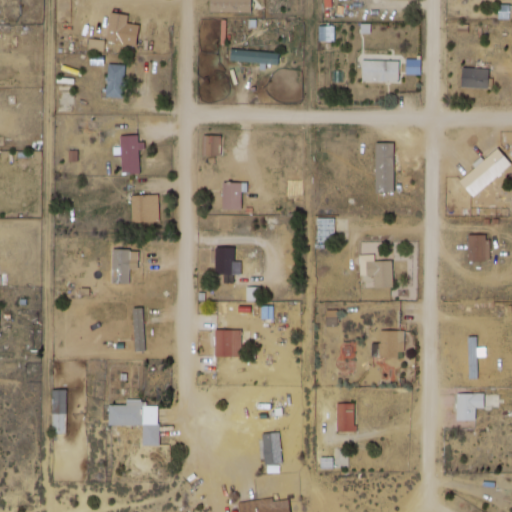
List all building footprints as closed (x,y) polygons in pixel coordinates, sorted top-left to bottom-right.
[(209,0),(210,13),(254,13),(253,0),(209,0)] [(128,17),(112,14),(106,42),(123,45),(128,17)] [(279,52),(232,52),(232,63),(279,63),(279,52)] [(362,82),(401,82),(401,60),(362,60),(362,82)] [(125,98),(125,65),(107,65),(107,98),(125,98)] [(489,89),(489,69),(462,69),(462,89),(489,89)] [(222,135),(203,135),(203,157),(222,157),(222,135)] [(139,136),(121,136),(122,175),(140,174),(139,136)] [(376,193),(394,193),(394,143),(376,143),(376,193)] [(243,210),(243,184),(223,184),(223,210),(243,210)] [(134,196),(134,223),(161,223),(161,196),(134,196)] [(469,263),(486,263),(486,235),(469,235),(469,263)] [(235,248),(216,248),(216,275),(242,275),(242,262),(235,262),(235,248)] [(112,285),(130,285),(130,250),(112,250),(112,285)] [(394,288),(394,261),(374,261),(374,256),(361,256),(361,276),(374,276),(375,288),(394,288)] [(241,329),(216,329),(216,356),(241,356),(241,329)] [(403,357),(403,329),(381,329),(381,342),(373,342),(373,357),(403,357)] [(52,432),(66,432),(66,390),(52,390),(52,432)] [(485,407),(485,392),(457,392),(457,420),(477,420),(477,407),(485,407)] [(158,402),(109,403),(109,425),(144,425),(144,445),(159,444),(158,402)] [(337,431),(356,431),(356,402),(337,402),(337,431)] [(263,432),(263,463),(282,463),(282,432),(263,432)] [(291,511),(290,498),(240,501),(240,511),(291,511)]
